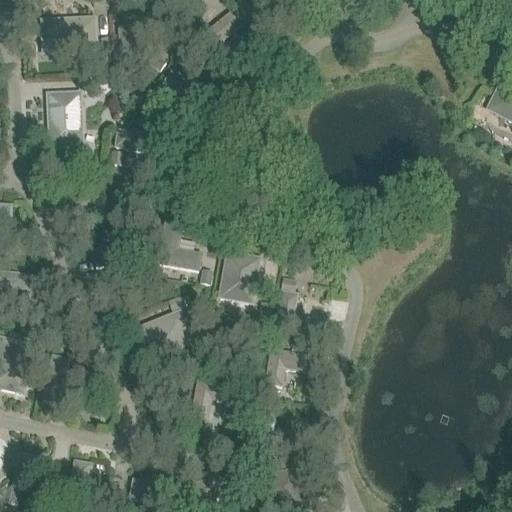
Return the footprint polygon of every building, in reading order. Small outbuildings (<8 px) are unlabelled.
[(254,22),(245,10),(235,17),(243,29),(254,22)] [(195,44),(225,81),(241,69),(222,46),(242,30),(230,16),(195,44)] [(40,22),(42,57),(98,55),(97,19),(40,22)] [(118,29),(121,75),(141,73),(138,28),(118,29)] [(113,41),(102,41),(103,55),(113,55),(113,41)] [(161,73),(167,65),(157,57),(151,66),(161,73)] [(162,87),(196,111),(206,96),(172,72),(162,87)] [(511,88),(509,87),(509,85),(504,83),(501,84),(499,88),(499,90),(493,102),(496,104),(499,114),(498,117),(511,124),(511,88)] [(47,95),(49,151),(85,149),(82,94),(47,95)] [(155,115),(142,113),(139,130),(152,132),(155,115)] [(115,150),(165,157),(167,138),(117,132),(115,150)] [(124,155),(113,154),(111,166),(122,168),(124,155)] [(0,242),(10,243),(13,207),(0,206),(0,242)] [(180,251),(183,227),(165,223),(158,267),(200,274),(203,255),(180,251)] [(106,251),(109,269),(145,262),(139,225),(119,229),(123,248),(106,251)] [(218,302),(254,308),(261,260),(226,254),(218,302)] [(95,260),(97,271),(107,269),(105,258),(95,260)] [(0,309),(35,313),(39,277),(0,273),(0,309)] [(200,286),(210,288),(212,276),(202,274),(200,286)] [(283,281),(281,290),(295,293),(297,284),(283,281)] [(274,333),(319,341),(322,324),(294,319),(298,297),(281,294),(274,333)] [(172,315),(185,310),(181,299),(168,305),(172,315)] [(273,307),(261,305),(258,319),(270,321),(273,307)] [(129,334),(142,367),(195,345),(181,313),(129,334)] [(0,337),(0,391),(24,397),(34,345),(0,337)] [(270,353),(264,389),(283,392),(286,373),(309,377),(312,360),(270,353)] [(42,403),(60,407),(71,361),(52,357),(42,403)] [(94,369),(84,374),(89,385),(99,381),(94,369)] [(197,382),(190,424),(208,427),(212,404),(232,407),(235,389),(197,382)] [(262,402),(276,404),(278,393),(264,391),(262,402)] [(255,404),(257,394),(245,393),(244,403),(255,404)] [(10,507),(31,510),(39,459),(18,456),(10,507)] [(279,461),(282,472),(295,468),(292,457),(279,461)] [(67,503),(109,511),(112,493),(89,489),(92,467),(73,463),(67,503)] [(262,482),(271,511),(306,511),(294,471),(262,482)] [(126,511),(146,511),(151,485),(132,482),(126,511)] [(217,511),(212,482),(192,486),(197,511),(217,511)] [(55,511),(60,502),(47,496),(42,507),(54,511),(55,511)] [(120,511),(122,511),(125,498),(113,496),(111,511),(120,511)]
